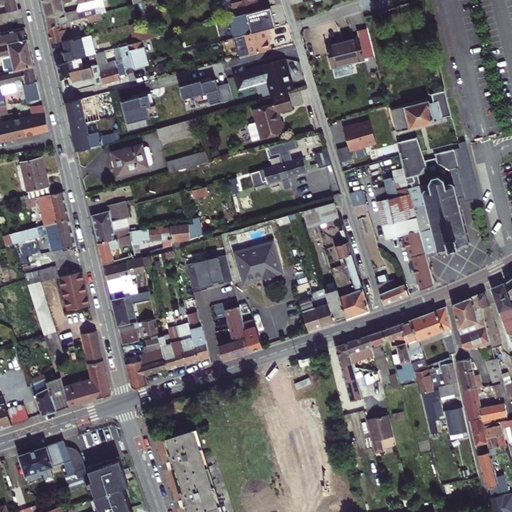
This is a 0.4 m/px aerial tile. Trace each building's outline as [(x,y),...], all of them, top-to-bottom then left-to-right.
[(0,0),(0,4),(6,3),(8,12),(18,10),(15,0),(0,0)] [(42,0),(44,8),(45,11),(64,6),(64,4),(73,1),(72,0),(78,0),(79,4),(93,1),(92,0),(42,0)] [(100,8),(105,6),(103,0),(96,0),(93,1),(79,4),(77,10),(66,13),(65,11),(46,16),(47,22),(48,27),(71,21),(101,13),(100,8)] [(269,7),(228,18),(233,38),(244,35),(268,29),(274,27),(269,7)] [(65,11),(65,8),(45,13),(46,16),(65,11)] [(0,14),(0,24),(3,24),(3,22),(17,19),(19,24),(25,23),(21,9),(18,10),(8,12),(0,14)] [(73,39),(75,39),(71,21),(48,27),(47,27),(50,37),(51,43),(62,41),(61,40),(63,39),(73,37),(73,39)] [(26,27),(0,32),(0,45),(28,38),(26,27)] [(270,38),(268,29),(244,35),(249,55),(270,49),(269,44),(268,39),(270,38)] [(141,34),(143,40),(159,36),(157,30),(141,34)] [(97,53),(92,34),(75,39),(73,39),(73,37),(63,39),(66,48),(69,46),(70,49),(66,51),(63,51),(65,61),(81,57),(95,53),(97,53)] [(332,66),(365,58),(360,37),(327,46),(332,66)] [(0,57),(2,57),(5,73),(34,66),(32,54),(28,38),(0,45),(0,57)] [(152,76),(148,64),(149,64),(143,40),(119,47),(126,72),(133,71),(133,73),(136,72),(138,80),(152,76)] [(153,56),(169,51),(167,44),(151,49),(153,56)] [(126,72),(119,47),(114,48),(117,60),(108,63),(105,51),(97,53),(95,53),(99,68),(100,71),(103,83),(114,81),(121,79),(120,75),(126,73),(126,72)] [(84,67),(81,57),(65,61),(57,64),(59,73),(60,78),(71,76),(70,71),(84,67)] [(286,59),(235,75),(239,89),(266,81),(270,93),(294,85),(286,59)] [(92,70),(91,65),(84,67),(70,71),(71,76),(73,82),(94,76),(95,82),(96,85),(103,83),(100,71),(93,73),(92,70)] [(0,106),(6,105),(0,86),(15,82),(17,91),(25,89),(27,101),(42,98),(39,85),(34,66),(5,73),(0,73),(0,106)] [(201,80),(180,86),(184,98),(206,92),(210,104),(222,101),(216,78),(202,82),(201,80)] [(72,128),(77,151),(88,148),(112,142),(110,134),(99,137),(98,132),(88,134),(86,125),(96,123),(91,103),(116,97),(114,90),(66,103),(72,128)] [(291,100),(288,91),(271,96),(273,103),(265,106),(254,109),(258,123),(251,125),(250,127),(254,141),(286,132),(283,121),(280,121),(279,119),(281,119),(279,112),(293,108),(291,100)] [(452,115),(446,93),(432,96),(434,102),(430,103),(429,100),(392,109),(397,132),(429,124),(444,120),(443,118),(452,115)] [(122,101),(128,122),(150,116),(148,107),(155,105),(152,94),(122,101)] [(265,106),(273,103),(271,96),(263,99),(265,106)] [(40,116),(0,125),(0,141),(49,130),(48,123),(46,115),(40,116)] [(173,125),(176,135),(200,128),(196,118),(173,125)] [(376,142),(370,122),(344,129),(350,150),(369,144),(376,142)] [(160,139),(176,135),(173,125),(158,129),(160,139)] [(449,170),(459,168),(457,157),(455,149),(435,154),(436,158),(425,161),(417,137),(397,143),(403,168),(406,179),(407,184),(415,182),(415,181),(414,176),(418,175),(421,174),(425,168),(427,168),(427,169),(427,168),(440,164),(449,170)] [(122,150),(112,153),(115,164),(118,175),(148,167),(148,166),(152,165),(153,162),(149,148),(147,147),(143,148),(142,145),(131,148),(130,146),(121,149),(122,150)] [(347,147),(338,150),(341,162),(351,159),(347,147)] [(332,164),(328,150),(315,154),(319,168),(332,164)] [(209,162),(206,152),(182,159),(185,168),(209,162)] [(29,194),(30,199),(51,194),(49,187),(42,157),(21,162),(27,187),(29,194)] [(308,171),(303,157),(250,173),(254,187),(281,179),(284,188),(291,186),(289,176),(308,171)] [(182,159),(167,162),(170,172),(185,168),(182,159)] [(403,168),(393,171),(394,176),(395,182),(385,185),(386,186),(389,198),(377,201),(387,238),(400,235),(403,234),(409,258),(412,257),(417,278),(420,290),(434,285),(426,257),(426,254),(408,188),(407,184),(406,179),(403,168)] [(421,185),(418,175),(414,176),(415,181),(415,182),(407,184),(408,188),(416,186),(416,185),(417,185),(418,186),(421,185)] [(416,186),(408,188),(426,254),(437,251),(438,252),(439,252),(439,251),(446,249),(446,250),(447,250),(447,249),(448,249),(449,250),(450,250),(450,249),(451,249),(451,248),(451,246),(455,245),(455,247),(456,247),(457,248),(458,248),(458,246),(459,246),(460,247),(461,246),(461,245),(467,244),(468,245),(469,244),(469,243),(470,243),(469,242),(468,242),(466,234),(467,234),(467,232),(466,233),(464,225),(465,224),(465,223),(464,223),(461,215),(462,215),(462,214),(461,214),(459,206),(460,206),(460,205),(459,205),(457,197),(458,197),(457,195),(456,196),(455,190),(454,188),(455,188),(455,186),(454,186),(454,185),(451,184),(446,185),(445,186),(444,181),(445,180),(444,179),(443,180),(439,176),(439,175),(438,175),(437,176),(432,178),(432,177),(430,178),(431,178),(429,184),(428,183),(427,183),(421,185),(418,186),(417,185),(416,185),(416,186)] [(384,185),(385,185),(395,182),(394,176),(382,180),(384,185)] [(240,194),(238,183),(231,185),(233,195),(240,194)] [(195,197),(208,193),(207,186),(193,190),(195,197)] [(386,186),(374,189),(377,201),(389,198),(386,186)] [(366,203),(362,190),(350,193),(354,206),(366,203)] [(47,207),(51,223),(70,219),(67,206),(64,192),(51,194),(30,199),(26,200),(28,208),(34,206),(35,210),(42,209),(47,207)] [(95,231),(98,243),(131,235),(130,231),(129,227),(126,227),(124,218),(127,217),(130,217),(126,201),(108,205),(109,210),(92,215),(95,231)] [(316,226),(318,225),(340,218),(338,211),(335,202),(302,211),(305,222),(307,229),(316,226)] [(46,225),(51,223),(47,207),(42,209),(46,225)] [(276,219),(279,226),(290,223),(288,215),(276,219)] [(198,237),(203,235),(202,228),(200,217),(192,218),(193,222),(198,237)] [(63,250),(77,248),(75,242),(70,219),(51,223),(46,225),(51,246),(55,246),(56,250),(63,249),(63,250)] [(191,239),(198,237),(193,222),(171,225),(172,241),(191,239)] [(130,231),(131,235),(133,245),(140,245),(140,241),(153,240),(163,239),(163,248),(172,245),(172,241),(171,225),(130,231)] [(311,242),(319,239),(316,226),(307,229),(311,242)] [(16,242),(40,236),(37,227),(10,234),(12,238),(14,243),(16,242)] [(406,259),(409,258),(403,234),(400,235),(406,259)] [(134,252),(133,245),(131,235),(98,243),(101,255),(103,264),(114,261),(112,249),(120,247),(129,245),(131,253),(129,253),(130,257),(132,256),(134,252)] [(41,240),(40,236),(16,242),(17,246),(41,240)] [(239,265),(271,257),(275,271),(282,269),(274,241),(236,252),(239,265)] [(370,311),(348,242),(336,246),(340,259),(343,258),(346,265),(348,264),(351,273),(350,274),(352,281),(349,282),(348,285),(337,289),(340,297),(347,319),(361,314),(370,311)] [(187,264),(193,290),(233,280),(227,255),(187,264)] [(152,266),(150,256),(143,258),(145,268),(152,266)] [(275,271),(271,257),(239,265),(244,281),(263,275),(264,278),(276,275),(275,271)] [(112,300),(135,294),(138,294),(136,283),(135,281),(133,282),(131,274),(145,270),(145,268),(143,258),(127,262),(127,264),(105,270),(108,285),(112,300)] [(302,262),(298,264),(302,279),(307,278),(302,262)] [(344,266),(349,282),(352,281),(350,274),(351,273),(348,264),(346,265),(344,266)] [(28,285),(41,282),(59,277),(56,266),(25,274),(28,285)] [(343,266),(333,268),(338,288),(348,285),(343,266)] [(87,290),(82,271),(60,277),(68,310),(90,304),(87,290)] [(400,298),(409,294),(405,283),(396,287),(394,279),(389,280),(387,274),(376,278),(384,304),(400,298)] [(245,284),(259,279),(264,278),(263,275),(244,281),(245,284)] [(275,276),(276,275),(264,278),(264,279),(266,279),(267,281),(270,284),(272,283),(274,282),(276,279),(275,276)] [(326,284),(328,289),(324,289),(329,303),(336,322),(340,321),(347,319),(340,297),(337,289),(336,285),(335,281),(326,284)] [(43,288),(41,282),(28,285),(31,292),(43,288)] [(511,303),(504,283),(501,285),(492,289),(508,334),(511,333),(511,303)] [(45,294),(43,288),(31,292),(33,298),(45,294)] [(329,303),(324,289),(312,293),(313,298),(316,307),(322,327),(330,324),(336,322),(329,303)] [(138,294),(135,294),(136,300),(151,296),(150,295),(150,291),(138,294)] [(495,326),(490,305),(486,291),(478,294),(491,343),(492,346),(492,349),(502,345),(496,326),(495,326)] [(173,307),(170,292),(163,293),(169,321),(176,319),(175,317),(173,307)] [(166,321),(169,321),(163,293),(161,294),(166,321)] [(45,294),(33,298),(35,304),(47,300),(45,294)] [(118,326),(133,323),(137,322),(132,303),(137,302),(136,300),(135,294),(112,300),(115,314),(118,326)] [(468,298),(453,304),(463,346),(469,350),(480,346),(491,343),(478,294),(468,298)] [(316,307),(313,298),(306,300),(309,309),(316,307)] [(49,307),(47,300),(35,304),(37,311),(49,307)] [(309,309),(306,300),(301,302),(309,331),(318,328),(322,327),(316,307),(309,309)] [(240,354),(250,351),(245,330),(244,321),(240,306),(226,309),(227,317),(230,316),(236,341),(233,342),(219,346),(224,360),(240,354)] [(37,311),(39,317),(51,313),(49,307),(37,311)] [(427,314),(402,323),(406,334),(408,342),(411,357),(410,357),(415,371),(428,366),(420,346),(418,341),(450,330),(452,335),(444,338),(450,355),(456,353),(456,352),(457,351),(456,350),(447,307),(427,314)] [(210,357),(198,311),(187,315),(189,322),(199,360),(206,358),(210,357)] [(41,323),(53,319),(51,313),(39,317),(41,323)] [(233,342),(236,341),(230,316),(227,317),(233,342)] [(137,322),(133,323),(134,326),(135,329),(139,327),(141,339),(159,334),(155,319),(155,318),(137,322)] [(41,323),(43,329),(55,325),(53,319),(41,323)] [(254,319),(244,321),(245,330),(250,351),(259,348),(263,347),(254,319)] [(199,360),(189,322),(177,325),(179,333),(188,364),(195,362),(199,360)] [(402,323),(389,328),(393,339),(395,338),(397,345),(408,342),(406,334),(402,323)] [(43,329),(45,335),(57,331),(55,325),(43,329)] [(134,326),(118,329),(120,333),(137,330),(139,340),(141,339),(139,327),(135,329),(134,326)] [(389,328),(383,329),(387,340),(393,339),(389,328)] [(378,331),(371,334),(374,346),(373,347),(375,355),(377,361),(382,385),(391,382),(389,375),(390,375),(388,368),(385,369),(385,366),(387,365),(383,350),(382,351),(379,343),(387,340),(383,329),(378,331)] [(137,330),(120,333),(120,337),(122,344),(125,343),(139,340),(137,330)] [(420,346),(444,338),(452,335),(450,330),(418,341),(420,346)] [(45,335),(47,341),(59,338),(57,331),(45,335)] [(69,406),(110,395),(96,331),(82,333),(92,379),(64,387),(69,406)] [(171,342),(178,367),(185,365),(188,364),(179,333),(169,335),(171,342)] [(136,388),(147,385),(145,376),(158,373),(168,369),(162,348),(159,337),(159,334),(141,339),(139,340),(125,343),(129,358),(126,359),(132,385),(136,388)] [(162,348),(168,369),(175,368),(178,367),(171,342),(169,335),(169,334),(159,337),(162,348)] [(363,337),(336,346),(341,366),(352,363),(353,363),(375,355),(373,347),(374,346),(371,334),(363,337)] [(47,342),(49,347),(61,343),(59,338),(47,341),(47,342)] [(46,366),(54,363),(51,353),(49,347),(47,342),(39,344),(46,366)] [(410,357),(411,357),(408,342),(397,345),(400,357),(401,363),(402,363),(407,362),(408,367),(410,376),(415,374),(415,371),(410,357)] [(51,353),(62,349),(63,349),(61,343),(49,347),(51,353)] [(65,375),(60,361),(66,360),(62,349),(51,353),(54,363),(59,378),(62,377),(65,375)] [(475,387),(474,376),(472,367),(470,358),(458,361),(463,390),(475,388),(475,387)] [(497,359),(495,359),(486,361),(493,383),(502,380),(504,380),(502,374),(497,359)] [(352,363),(341,366),(350,401),(363,398),(356,373),(353,363),(352,363)] [(417,373),(422,393),(434,390),(433,387),(438,386),(457,382),(454,367),(448,365),(449,363),(443,365),(443,367),(444,373),(438,375),(437,373),(430,374),(430,372),(429,369),(417,373)] [(415,374),(410,376),(408,367),(403,368),(398,369),(401,381),(416,378),(415,374)] [(511,382),(508,372),(502,374),(504,380),(502,380),(507,395),(508,398),(510,399),(511,398),(511,382)] [(396,373),(390,375),(389,375),(391,382),(392,389),(399,387),(396,373)] [(42,380),(31,384),(43,415),(54,411),(57,410),(47,381),(45,375),(41,377),(42,380)] [(69,406),(64,387),(62,377),(59,378),(47,381),(57,410),(69,406)] [(457,382),(438,386),(441,397),(454,394),(455,397),(460,396),(457,382)] [(501,384),(492,386),(495,396),(498,397),(504,396),(501,384)] [(441,400),(441,397),(438,386),(433,387),(434,390),(422,393),(427,414),(431,434),(438,432),(435,420),(439,420),(440,420),(438,413),(442,413),(440,407),(442,406),(440,400),(441,400)] [(475,388),(463,390),(469,421),(483,418),(484,426),(495,423),(494,418),(508,415),(505,403),(485,407),(481,408),(477,388),(475,388)] [(0,429),(20,423),(29,419),(24,405),(8,411),(3,396),(0,396),(0,429)] [(444,411),(450,435),(452,440),(469,436),(462,407),(458,408),(444,411)] [(392,413),(394,421),(405,418),(403,410),(392,413)] [(385,438),(395,436),(389,414),(367,420),(375,452),(383,451),(380,439),(385,438)] [(483,418),(469,421),(474,439),(476,446),(488,443),(489,450),(494,448),(491,437),(486,438),(484,426),(483,418)] [(502,427),(511,425),(511,419),(495,423),(484,426),(486,438),(491,437),(494,448),(506,445),(505,440),(502,427)] [(220,511),(194,430),(167,438),(172,454),(169,455),(172,462),(174,462),(176,467),(184,492),(181,493),(184,500),(186,500),(188,506),(190,511),(220,511)] [(19,455),(26,476),(63,463),(60,453),(67,451),(63,440),(44,446),(19,455)] [(73,448),(66,447),(68,451),(78,477),(83,476),(85,483),(90,482),(95,497),(123,487),(129,485),(119,456),(86,468),(82,456),(78,451),(73,448)] [(489,451),(479,454),(484,474),(488,487),(499,485),(498,483),(504,481),(503,474),(496,476),(490,453),(490,451),(489,451)] [(131,508),(123,487),(95,497),(94,497),(99,511),(97,511),(132,511),(131,507),(131,508)] [(511,511),(511,492),(501,495),(504,511),(511,511)] [(400,502),(405,507),(411,500),(405,495),(400,502)] [(504,511),(501,495),(494,496),(488,498),(491,511),(504,511)] [(448,511),(445,498),(439,500),(442,511),(448,511)]
